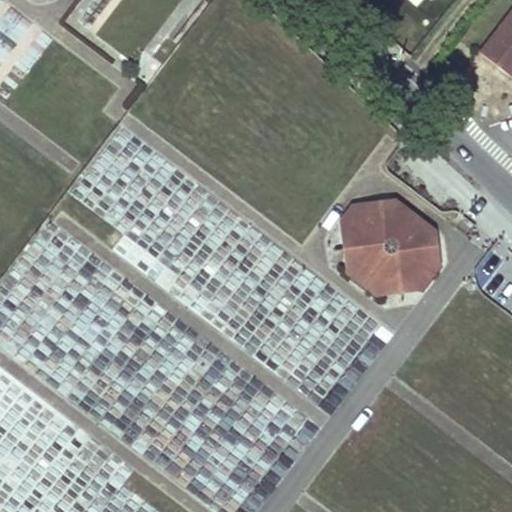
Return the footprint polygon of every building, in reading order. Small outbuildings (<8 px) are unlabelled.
[(511,10),(480,53),(511,77),(511,76),(511,10)] [(339,313),(359,306),(198,189),(177,189),(167,193),(157,186),(142,206),(142,194),(135,197),(135,231),(125,206),(131,197),(123,177),(113,190),(112,211),(121,217),(113,227),(176,273),(164,290),(292,383),(302,383),(317,377),(304,377),(300,366),(301,328),(290,342),(257,341),(293,327),(297,329),(309,324),(309,313),(339,313)] [(338,224),(341,240),(353,238),(354,248),(358,252),(351,262),(384,288),(392,277),(396,281),(409,278),(420,263),(419,250),(431,249),(430,233),(393,203),(376,206),(377,218),(366,220),(364,208),(350,210),(338,224)] [(376,206),(364,208),(366,220),(377,218),(376,206)] [(353,238),(341,240),(345,277),(373,298),(419,290),(435,270),(431,249),(419,250),(420,263),(409,278),(396,281),(392,277),(384,288),(351,262),(358,252),(354,248),(353,238)]
